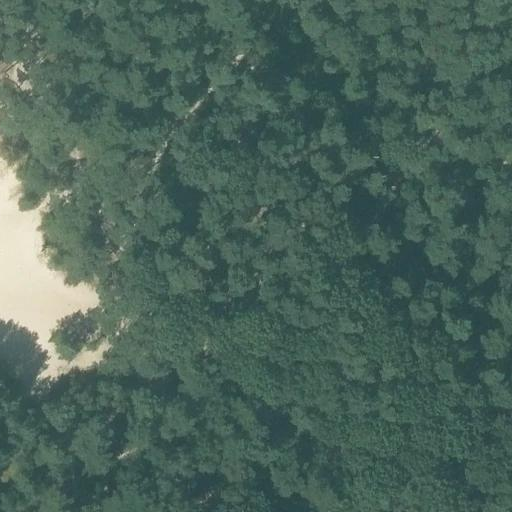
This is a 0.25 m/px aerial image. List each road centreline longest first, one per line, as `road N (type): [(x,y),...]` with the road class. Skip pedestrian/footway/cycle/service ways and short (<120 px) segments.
road 1 (unknown): [(511,168),(415,132),(356,92),(283,69),(149,68),(23,39),(0,25)]
road 2 (track): [(415,132),(368,252),(318,316),(290,331),(193,336)]
